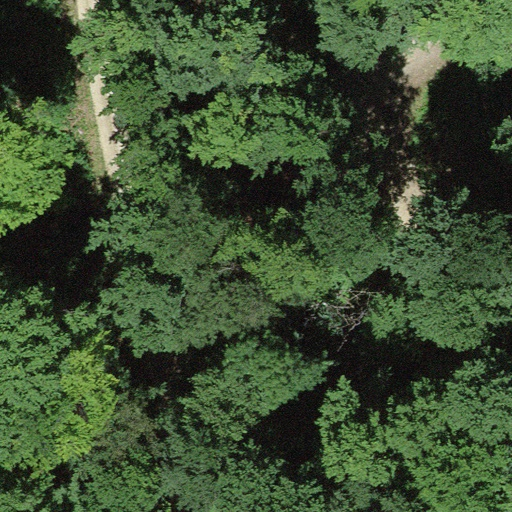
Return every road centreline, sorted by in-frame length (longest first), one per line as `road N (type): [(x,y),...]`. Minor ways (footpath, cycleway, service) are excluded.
road 1 (track): [(93,0),(191,511)]
road 2 (track): [(339,0),(369,103),(511,416)]
road 3 (track): [(369,103),(484,0)]
